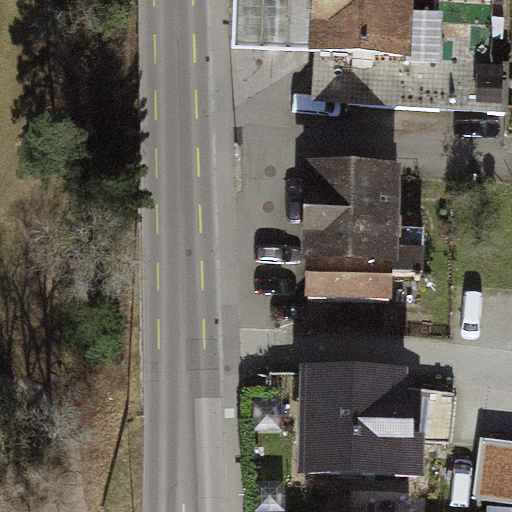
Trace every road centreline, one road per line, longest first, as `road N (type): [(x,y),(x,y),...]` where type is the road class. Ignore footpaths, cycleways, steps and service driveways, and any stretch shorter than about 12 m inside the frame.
road 1 (tertiary): [(189,511),(177,0)]
road 2 (track): [(35,119),(53,416)]
road 3 (unknown): [(225,140),(409,150),(511,165)]
